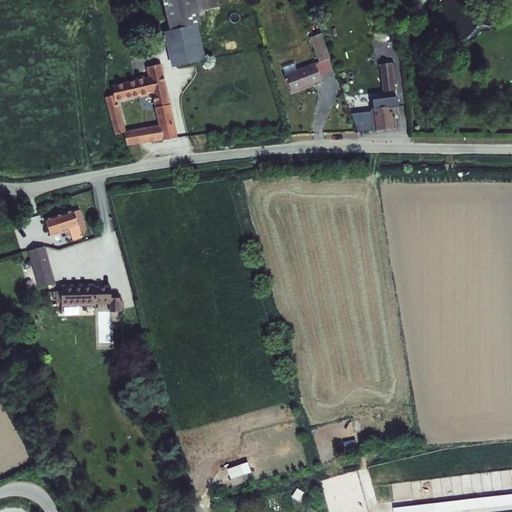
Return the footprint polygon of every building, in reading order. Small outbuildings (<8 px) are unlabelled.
[(153,0),(167,66),(194,60),(199,59),(191,25),(177,29),(170,0),(153,0)] [(185,0),(170,0),(177,29),(191,25),(185,0)] [(328,62),(319,39),(310,42),(319,65),(328,62)] [(111,97),(104,99),(102,99),(113,135),(120,134),(123,146),(173,137),(157,64),(143,68),(145,79),(109,89),(111,97)] [(373,69),(378,97),(389,96),(384,67),(373,69)] [(318,85),(312,68),(283,79),(290,96),(318,85)] [(388,132),(386,119),(385,112),(391,111),(390,101),(365,104),(370,135),(388,132)] [(70,210),(42,220),(47,235),(66,229),(69,240),(79,236),(77,231),(82,230),(76,209),(71,211),(70,210)] [(40,246),(25,250),(36,286),(51,284),(40,246)] [(91,285),(57,286),(58,306),(92,304),(92,303),(107,303),(107,312),(118,312),(118,309),(121,309),(121,300),(118,301),(117,293),(107,294),(107,287),(91,287),(91,285)] [(345,441),(346,453),(358,451),(357,440),(345,441)]
